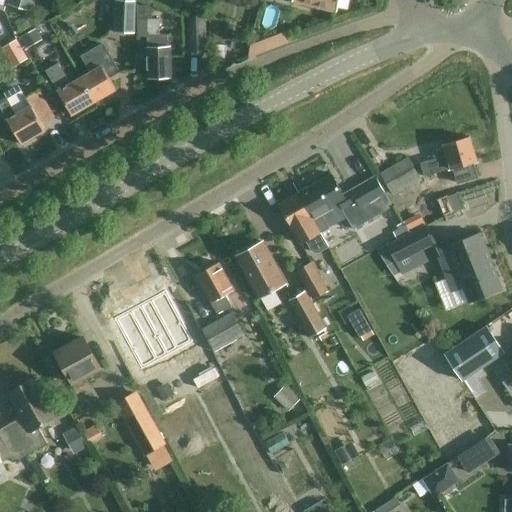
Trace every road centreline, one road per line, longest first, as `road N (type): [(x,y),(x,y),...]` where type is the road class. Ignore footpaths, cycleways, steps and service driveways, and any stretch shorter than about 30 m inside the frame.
road 1 (residential): [(0,324),(405,79),(440,50),(438,32)]
road 2 (unclassified): [(0,260),(297,90),(438,32)]
road 3 (residential): [(0,196),(211,80),(375,19),(425,10)]
road 4 (residential): [(491,43),(511,200)]
